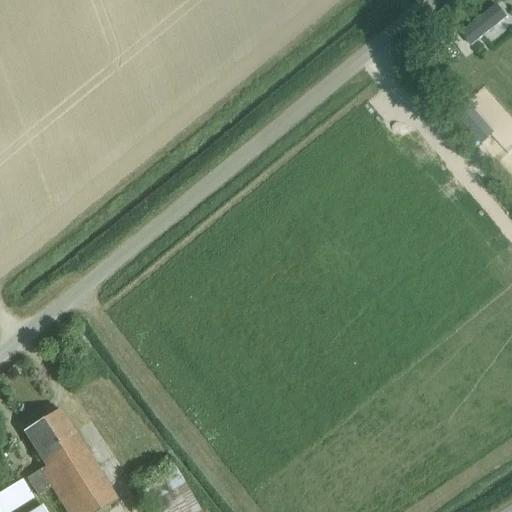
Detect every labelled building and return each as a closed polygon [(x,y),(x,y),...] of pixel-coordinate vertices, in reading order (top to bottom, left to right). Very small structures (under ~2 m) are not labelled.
[(497,6),(462,34),(471,47),(507,18),(497,6)] [(467,105),(455,116),(480,145),(492,134),(467,105)] [(101,511),(117,502),(60,413),(25,435),(46,469),(27,481),(37,498),(51,489),(65,511),(101,511)] [(200,511),(183,483),(173,466),(132,491),(142,508),(148,504),(153,511),(200,511)] [(0,511),(10,511),(32,499),(23,484),(0,497),(0,511)]
